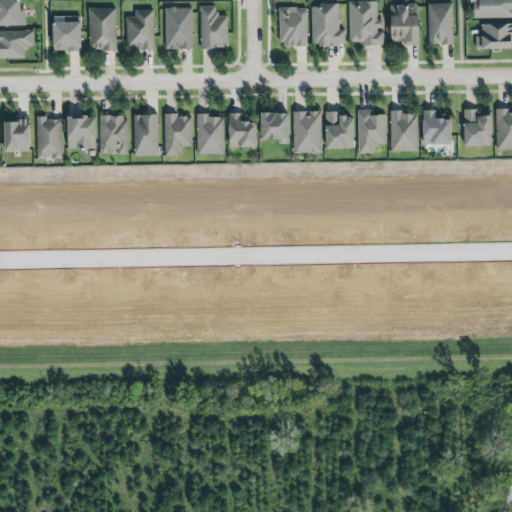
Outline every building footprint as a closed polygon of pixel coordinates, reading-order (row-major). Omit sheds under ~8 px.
[(0,0),(21,0),(21,7),(26,7),(26,24),(0,24),(0,0)] [(375,0),(348,1),(350,42),(363,41),(363,48),(385,46),(383,19),(377,18),(375,0)] [(470,0),(511,0),(511,16),(474,17),(473,4),(471,4),(470,0)] [(391,5),(392,41),(404,42),(406,46),(420,45),(419,15),(417,2),(391,5)] [(428,3),(429,43),(453,43),(452,2),(428,3)] [(315,42),(344,42),(344,27),(338,27),(338,4),(311,3),(315,42)] [(166,50),(195,49),(194,7),(178,7),(176,6),(172,6),(170,7),(165,7),(166,50)] [(200,6),(216,6),(216,11),(219,11),(219,15),(228,15),(229,46),(214,47),(214,48),(202,48),(200,6)] [(89,7),(89,49),(102,49),(102,51),(118,51),(116,7),(89,7)] [(279,7),(279,41),(284,41),(284,46),(308,46),(307,8),(297,8),(297,7),(279,7)] [(126,47),(130,47),(130,49),(156,49),(155,8),(135,9),(135,15),(126,16),(126,47)] [(54,49),(53,20),(82,20),(82,50),(67,50),(67,49),(54,49)] [(474,36),(474,50),(511,48),(511,23),(480,24),(480,36),(474,36)] [(32,47),(32,31),(0,31),(0,58),(23,58),(23,47),(32,47)] [(423,109),(424,143),(452,145),(451,117),(441,116),(437,107),(423,109)] [(357,108),(359,152),(378,151),(378,144),(387,142),(385,112),(375,112),(373,108),(357,108)] [(464,108),(464,146),(492,146),(491,113),(484,114),(484,111),(478,111),(478,108),(464,108)] [(293,112),(293,145),(308,148),(312,153),(321,151),(321,109),(293,112)] [(392,109),(392,151),(419,151),(418,113),(404,112),(392,109)] [(511,109),(494,110),(495,151),(511,150),(511,109)] [(261,111),(261,138),(279,138),(278,143),(289,143),(289,112),(282,111),(277,112),(276,111),(271,111),(266,110),(261,111)] [(325,110),(327,147),(355,147),(353,116),(345,116),(345,110),(325,110)] [(66,113),(89,112),(89,115),(97,114),(98,150),(67,150),(66,113)] [(134,114),(135,156),(159,154),(158,113),(152,112),(147,113),(142,114),(139,114),(134,114)] [(192,145),(192,116),(188,117),(188,115),(181,115),(181,116),(180,116),(180,117),(178,117),(178,113),(172,112),(165,113),(166,155),(181,155),(181,149),(184,149),(184,145),(192,145)] [(196,113),(203,112),(209,113),(209,115),(211,115),(210,116),(214,115),(220,116),(224,116),(224,153),(197,153),(196,113)] [(229,113),(242,112),(242,119),(249,119),(249,121),(256,120),(257,145),(230,146),(229,113)] [(37,116),(47,115),(47,120),(49,120),(49,119),(62,118),(62,158),(53,158),(53,155),(46,155),(46,158),(38,159),(37,116)] [(100,115),(124,115),(124,119),(128,119),(128,154),(100,154),(100,115)] [(1,152),(27,152),(27,119),(0,119),(1,152)]
